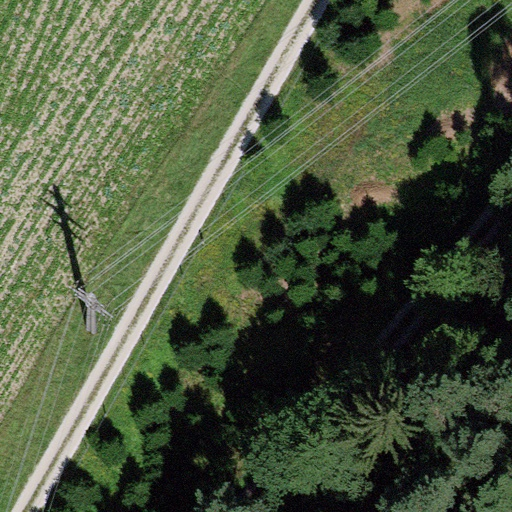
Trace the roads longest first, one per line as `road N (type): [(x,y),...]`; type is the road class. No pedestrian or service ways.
road 1 (track): [(318,0),(51,419),(14,511)]
road 2 (track): [(511,190),(340,388),(298,455),(247,511)]
